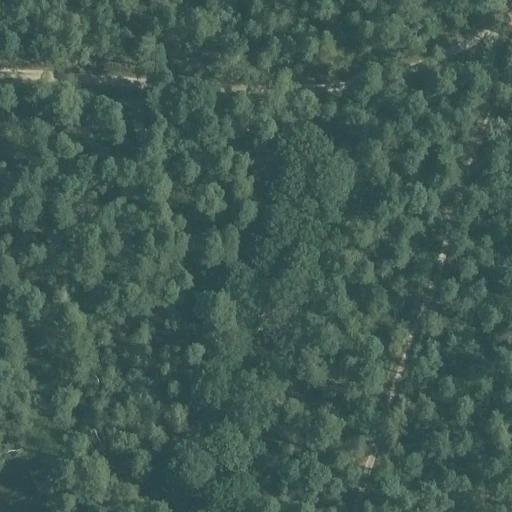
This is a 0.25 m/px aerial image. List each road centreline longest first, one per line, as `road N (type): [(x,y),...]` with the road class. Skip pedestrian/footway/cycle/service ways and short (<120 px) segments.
road 1 (track): [(0,71),(351,85),(511,22)]
road 2 (track): [(353,511),(484,138)]
